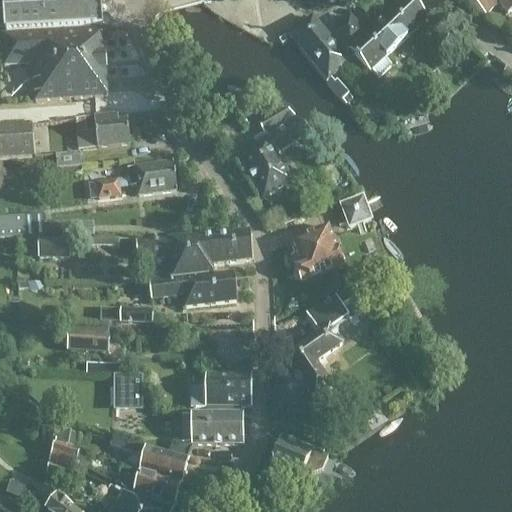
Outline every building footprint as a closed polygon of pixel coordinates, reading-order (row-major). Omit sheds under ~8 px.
[(5,35),(103,29),(101,0),(26,0),(3,1),(5,35)] [(511,0),(469,0),(486,18),(499,7),(508,17),(511,13),(511,0)] [(335,78),(355,60),(371,76),(373,74),(378,79),(390,69),(385,63),(428,23),(411,5),(408,1),(367,39),(350,21),(335,35),(351,53),(347,57),(314,21),(289,37),(331,82),(327,86),(347,105),(354,97),(335,78)] [(108,101),(104,32),(3,39),(5,70),(28,69),(29,86),(36,85),(37,105),(108,101)] [(402,70),(416,54),(408,47),(394,62),(402,70)] [(264,202),(293,185),(277,158),(312,135),(299,124),(284,113),(260,127),(266,138),(255,144),(258,149),(240,159),(264,202)] [(118,124),(117,118),(96,120),(75,123),(79,154),(99,152),(131,149),(129,123),(118,124)] [(0,162),(35,159),(33,129),(0,131),(0,162)] [(57,158),(57,163),(58,172),(82,170),(81,156),(57,158)] [(177,195),(174,166),(136,171),(129,172),(130,183),(119,184),(97,187),(100,203),(121,200),(120,192),(138,190),(139,200),(177,195)] [(128,181),(128,171),(104,171),(105,181),(128,181)] [(350,233),(372,225),(364,203),(342,211),(350,233)] [(0,241),(46,238),(45,219),(45,218),(0,221),(0,241)] [(93,238),(93,225),(71,225),(71,238),(93,238)] [(302,288),(345,271),(329,231),(291,246),(299,267),(295,269),(302,288)] [(252,264),(249,235),(137,246),(139,265),(170,261),(172,282),(214,276),(214,269),(252,264)] [(119,251),(119,243),(90,242),(90,251),(119,251)] [(71,262),(71,244),(39,244),(39,262),(71,262)] [(237,306),(234,277),(151,286),(153,304),(185,300),(186,312),(237,306)] [(342,310),(376,290),(370,279),(336,300),(342,310)] [(44,286),(28,286),(32,296),(40,296),(46,290),(44,286)] [(336,300),(335,299),(306,316),(320,336),(285,361),(297,377),(295,378),(302,389),(304,387),(316,404),(334,391),(317,366),(343,348),(332,332),(348,321),(342,310),(336,300)] [(154,328),(154,315),(121,313),(121,327),(154,328)] [(106,357),(107,339),(67,338),(66,356),(106,357)] [(93,377),(116,378),(117,378),(117,371),(93,370),(93,377)] [(144,379),(117,378),(116,378),(115,411),(143,411),(144,379)] [(207,391),(192,391),(191,411),(207,411),(251,412),(251,379),(207,379),(207,391)] [(243,450),(243,418),(193,418),(193,450),(243,450)] [(58,433),(56,447),(70,450),(73,436),(58,433)] [(140,474),(182,486),(189,463),(114,441),(111,450),(144,461),(140,474)] [(284,441),(272,467),(276,468),(273,474),(275,480),(281,483),(287,481),(289,477),(302,483),(305,477),(312,480),(323,476),(329,460),(314,454),(284,441)] [(56,447),(51,466),(65,469),(72,471),(74,466),(77,467),(81,454),(56,447)] [(51,466),(48,477),(72,484),(75,473),(72,472),(72,471),(65,469),(51,466)] [(176,510),(182,486),(140,474),(135,490),(127,484),(126,488),(123,486),(122,490),(134,497),(176,510)] [(23,501),(28,489),(13,484),(8,496),(23,501)] [(151,511),(125,496),(114,511),(151,511)] [(72,511),(58,501),(49,511),(72,511)]
